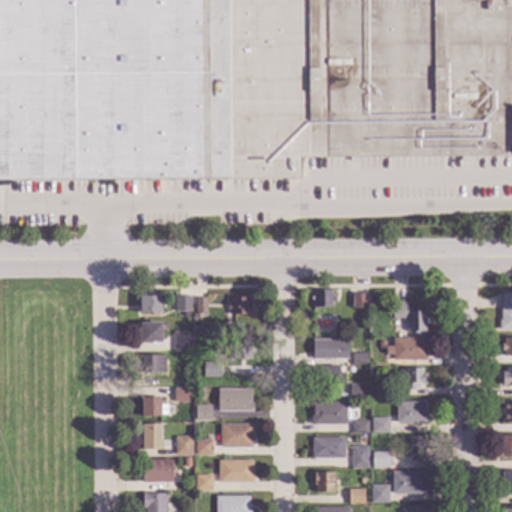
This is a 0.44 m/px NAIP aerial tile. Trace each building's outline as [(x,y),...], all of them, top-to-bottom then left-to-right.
[(511,0),(511,157),(299,158),(299,179),(0,180),(0,0),(511,0)] [(330,291),(330,296),(333,296),(333,302),(330,302),(330,307),(313,307),(313,301),(311,301),(311,298),(313,298),(313,291),(330,291)] [(366,309),(351,309),(351,294),(366,294),(366,309)] [(511,330),(499,331),(499,321),(500,321),(500,310),(501,310),(500,295),(511,294),(511,330)] [(160,313),(139,314),(139,296),(160,296),(160,313)] [(189,312),(175,312),(175,296),(189,296),(189,312)] [(205,314),(195,314),(195,298),(205,298),(205,314)] [(247,303),(249,303),(249,316),(230,316),(230,310),(227,310),(227,304),(230,304),(230,298),(247,298),(247,303)] [(406,311),(424,311),(424,332),(406,332),(406,319),(391,319),(391,302),(406,302),(406,311)] [(161,343),(139,344),(139,323),(160,323),(161,343)] [(191,352),(172,352),(172,332),(191,332),(191,352)] [(425,338),(425,361),(392,361),(392,355),(385,355),(385,346),(392,346),(392,338),(425,338)] [(511,356),(503,356),(503,351),(501,351),(501,345),(503,345),(503,339),(511,339),(511,356)] [(249,360),(232,360),(232,340),(249,340),(249,360)] [(347,359),(312,359),(312,340),(347,340),(347,359)] [(366,365),(351,365),(351,354),(366,354),(366,365)] [(163,372),(141,372),(141,356),(163,356),(163,372)] [(219,378),(202,378),(202,362),(219,362),(219,378)] [(338,373),(343,373),(343,386),(312,386),(312,376),(307,376),(307,368),(311,368),(311,367),(338,367),(338,373)] [(511,386),(501,386),(501,373),(504,373),(504,368),(511,368),(511,386)] [(421,374),(423,374),(423,384),(414,384),(414,389),(405,389),(405,369),(421,369),(421,374)] [(366,399),(349,399),(349,385),(366,385),(366,399)] [(190,403),(173,403),(173,389),(189,389),(190,403)] [(250,412),(217,412),(216,390),(250,390),(250,412)] [(158,406),(166,406),(166,416),(141,416),(141,398),(158,398),(158,406)] [(424,424),(395,424),(395,402),(424,402),(424,424)] [(511,423),(501,423),(501,402),(511,402),(511,423)] [(345,425),(311,425),(311,403),(345,403),(345,425)] [(211,421),(194,421),(194,407),(210,407),(211,421)] [(387,419),(387,434),(370,434),(370,418),(387,419)] [(367,435),(351,435),(351,422),(367,422),(367,435)] [(159,441),(162,441),(162,450),(141,450),(141,424),(159,424),(159,441)] [(251,448),(219,448),(218,425),(251,424),(251,448)] [(422,448),(424,448),(424,460),(408,460),(408,437),(421,437),(422,448)] [(511,457),(500,457),(501,437),(511,437),(511,457)] [(190,455),(174,456),(174,438),(190,438),(190,455)] [(380,441),(380,444),(379,447),(374,447),(372,445),(372,442),(374,438),(377,438),(380,441)] [(343,459),(311,459),(311,439),(343,439),(343,459)] [(211,456),(194,456),(194,441),(211,440),(211,456)] [(366,469),(350,469),(350,447),(366,447),(366,469)] [(387,469),(372,469),(371,452),(387,452),(387,469)] [(171,483),(141,483),(141,461),(171,460),(171,483)] [(251,474),(252,474),(252,483),(217,483),(217,461),(251,461),(251,474)] [(332,484),(334,484),(334,493),(314,493),(314,486),(313,486),(313,472),(332,472),(332,484)] [(511,494),(497,494),(497,482),(501,482),(501,472),(511,472),(511,494)] [(426,494),(391,494),(391,473),(426,473),(426,494)] [(210,490),(194,491),(194,476),(210,476),(210,490)] [(387,504),(369,504),(369,486),(387,486),(387,504)] [(363,505),(347,505),(347,489),(363,489),(363,505)] [(146,494),(165,494),(165,511),(144,511),(144,508),(142,508),(142,493),(146,493),(146,494)] [(248,506),(250,506),(250,511),(214,511),(214,497),(248,497),(248,506)]
